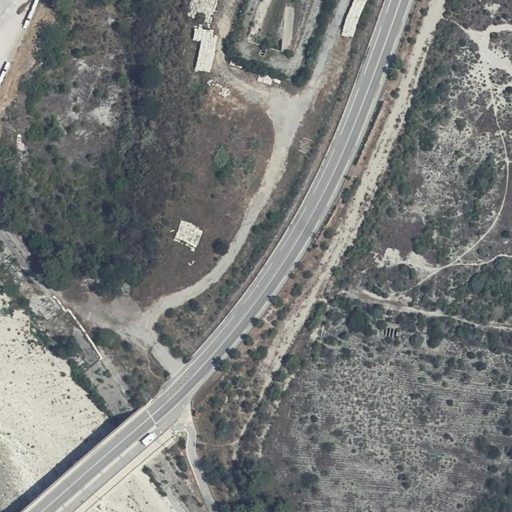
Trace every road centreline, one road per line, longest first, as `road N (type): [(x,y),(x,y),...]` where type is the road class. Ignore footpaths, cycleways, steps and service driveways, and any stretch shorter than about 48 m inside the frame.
road 1 (primary): [(403,0),(317,210),(244,320),(184,386)]
road 2 (primary): [(184,386),(43,511)]
